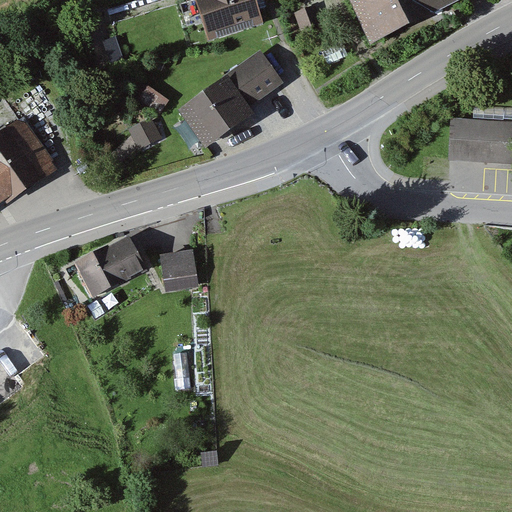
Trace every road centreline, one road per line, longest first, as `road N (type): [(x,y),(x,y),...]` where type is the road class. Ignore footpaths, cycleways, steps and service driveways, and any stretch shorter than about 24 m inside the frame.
road 1 (tertiary): [(325,132),(264,161),(0,246)]
road 2 (tertiary): [(325,132),(348,171),(385,198),(511,211)]
road 3 (tertiary): [(511,22),(325,132)]
